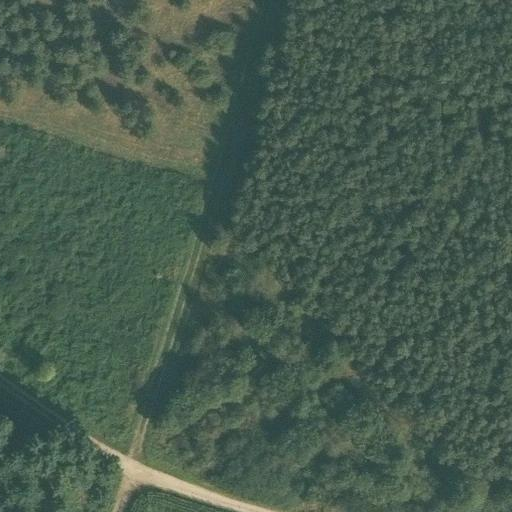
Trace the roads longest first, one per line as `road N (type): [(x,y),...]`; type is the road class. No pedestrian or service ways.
road 1 (track): [(133,468),(263,0)]
road 2 (track): [(259,511),(133,468),(0,381)]
